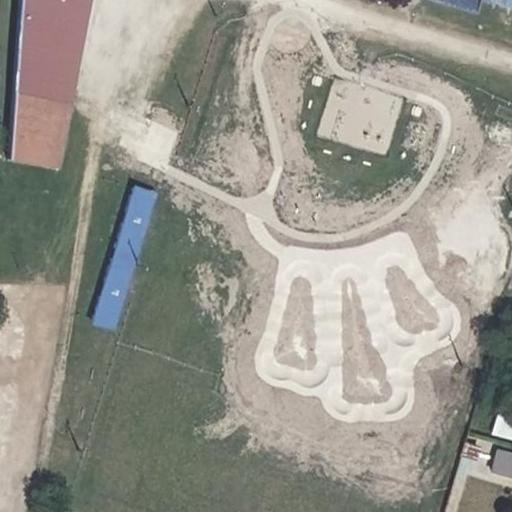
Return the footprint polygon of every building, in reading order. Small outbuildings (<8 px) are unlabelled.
[(54,106),(77,0),(13,0),(9,99),(54,106)] [(104,240),(124,245),(143,185),(123,179),(104,240)] [(104,240),(101,249),(120,255),(124,245),(104,240)] [(120,255),(101,249),(80,311),(98,318),(120,255)] [(511,450),(498,447),(493,471),(511,474),(511,450)] [(511,477),(483,469),(476,493),(505,501),(511,477)]
